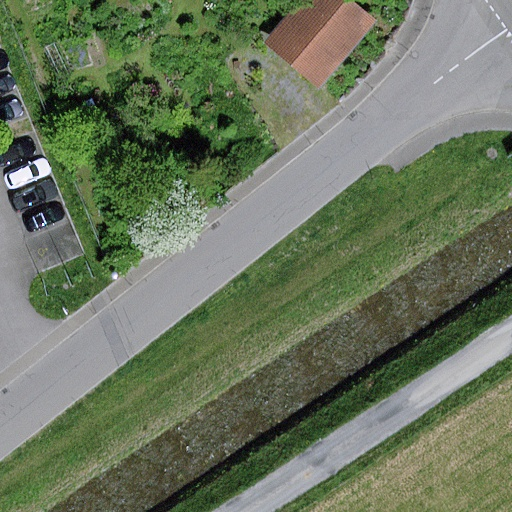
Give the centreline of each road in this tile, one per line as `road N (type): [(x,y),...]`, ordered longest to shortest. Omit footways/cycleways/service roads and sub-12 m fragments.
road 1 (unclassified): [(0,422),(511,24)]
road 2 (track): [(511,337),(239,511)]
